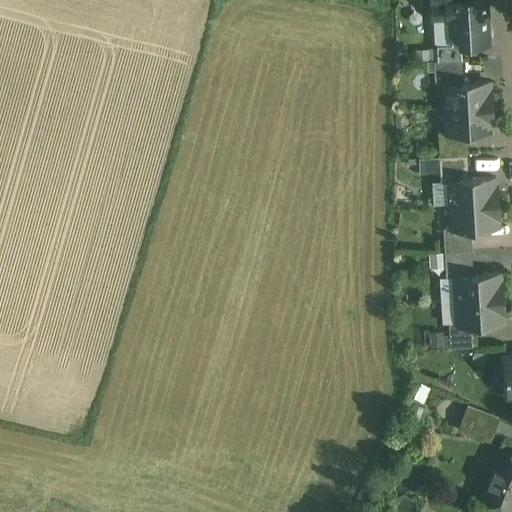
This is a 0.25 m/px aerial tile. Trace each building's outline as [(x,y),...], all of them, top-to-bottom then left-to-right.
[(466,0),(433,2),(434,17),(448,17),(452,19),(453,44),(462,44),(489,42),(487,0),(466,0)] [(462,44),(453,44),(438,44),(438,59),(462,58),(462,44)] [(438,59),(435,59),(436,84),(446,83),(446,82),(464,81),(462,58),(438,59)] [(464,81),(446,82),(446,83),(447,107),(493,104),(492,88),(490,88),(490,80),(464,81)] [(493,104),(447,107),(448,130),(448,131),(466,130),(493,129),(492,121),(494,120),(493,104)] [(466,130),(448,131),(448,130),(439,130),(440,155),(468,154),(466,130)] [(468,154),(440,155),(441,180),(451,179),(451,178),(469,177),(468,154)] [(469,177),(451,178),(451,179),(452,202),(498,200),(497,184),(496,184),(495,176),(469,177)] [(498,200),(452,202),(454,226),(454,227),(471,226),(498,224),(498,216),(499,216),(498,200)] [(471,226),(454,227),(454,226),(444,226),(445,251),(473,249),(471,226)] [(473,249),(445,251),(447,276),(456,275),(456,274),(474,273),(473,249)] [(474,273),(456,274),(456,275),(458,298),(504,296),(503,279),(501,279),(501,272),(474,273)] [(504,296),(458,298),(459,322),(477,321),(503,320),(503,312),(505,312),(504,296)] [(477,321),(459,322),(449,322),(451,347),(478,345),(477,321)] [(470,403),(461,427),(492,440),(502,416),(470,403)] [(511,453),(501,449),(482,497),(511,509),(511,453)]
